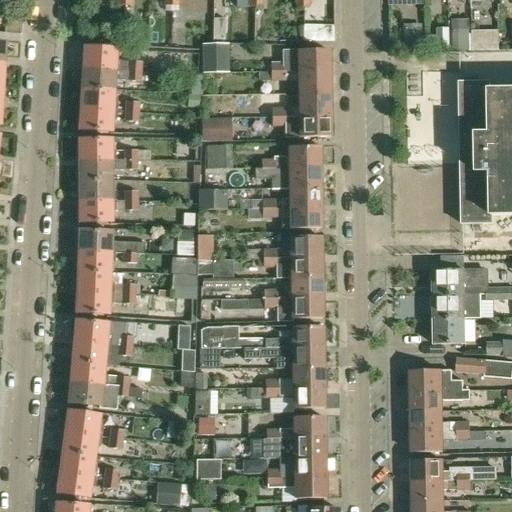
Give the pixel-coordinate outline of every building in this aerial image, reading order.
[(262,8),(262,0),(247,0),(247,8),(262,8)] [(310,9),(309,0),(294,0),(295,9),(310,9)] [(225,20),(213,19),(212,41),(224,42),(225,20)] [(452,19),(452,51),(469,51),(468,35),(468,32),(468,23),(468,19),(452,19)] [(437,37),(426,37),(426,51),(450,51),(449,29),(436,29),(437,37)] [(405,30),(405,52),(423,52),(422,30),(405,30)] [(468,35),(469,51),(498,50),(497,31),(472,31),(472,35),(468,35)] [(222,44),(202,44),(202,50),(203,73),(222,73),(222,44)] [(85,48),(83,68),(119,70),(120,61),(115,60),(115,50),(85,48)] [(270,64),(270,73),(330,72),(329,51),(282,52),(282,63),(270,64)] [(128,62),(128,71),(142,72),(142,63),(128,62)] [(119,80),(119,70),(83,68),(82,89),(113,91),(114,80),(119,80)] [(128,71),(127,81),(127,82),(141,83),(142,72),(128,71)] [(270,73),(270,81),(294,81),(300,81),(300,93),(300,95),(330,95),(330,92),(330,72),(270,73)] [(203,76),(199,76),(191,76),(190,94),(202,94),(203,76)] [(460,165),(462,165),(463,225),(478,225),(493,225),(493,216),(511,215),(511,89),(491,89),(491,81),(461,81),(461,143),(459,143),(460,165)] [(112,102),(113,91),(82,89),(81,110),(117,112),(117,108),(117,102),(112,102)] [(191,106),(202,106),(202,95),(192,95),(191,106)] [(290,110),(291,119),(295,119),(330,118),(330,97),(330,95),(300,95),(300,98),(300,110),(295,110),(290,110)] [(124,108),(124,112),(139,113),(140,104),(125,103),(124,108)] [(271,119),(285,119),(285,109),(271,109),(271,119)] [(116,122),(117,112),(81,110),(79,131),(111,133),(111,121),(116,122)] [(139,123),(139,113),(124,112),(123,122),(139,123)] [(295,119),(291,119),(285,119),(271,119),(272,128),(285,128),(285,139),(331,139),(330,118),(295,119)] [(232,141),(231,128),(201,129),(201,142),(232,141)] [(79,141),(79,161),(116,161),(116,151),(111,151),(111,140),(79,141)] [(204,170),(216,170),(216,148),(203,148),(204,170)] [(261,162),(261,170),(319,169),(319,148),(290,149),(290,157),(273,158),(273,162),(261,162)] [(123,150),(123,161),(137,161),(137,150),(123,150)] [(79,161),(79,181),(111,181),(111,170),(116,170),(123,170),(123,161),(116,161),(79,161)] [(123,161),(123,170),(137,170),(137,161),(123,161)] [(261,170),(254,171),(254,179),(270,179),(270,190),(291,190),(320,189),(319,169),(261,170)] [(79,202),(116,202),(116,192),(111,192),(111,181),(79,181),(79,202)] [(291,199),(281,199),(281,202),(281,210),(285,210),(320,209),(320,189),(291,190),(291,199)] [(124,202),(139,202),(139,192),(124,192),(124,202)] [(201,212),(215,212),(227,212),(227,192),(205,192),(201,192),(201,212)] [(261,211),(275,210),(275,200),(261,200),(261,211)] [(116,212),(116,202),(79,202),(79,222),(111,222),(111,212),(116,212)] [(124,212),(139,212),(139,202),(124,202),(124,212)] [(275,210),(261,211),(262,220),(280,219),(281,231),(292,231),(321,230),(320,209),(285,210),(281,210),(275,210)] [(183,214),(183,226),(194,227),(195,214),(183,214)] [(177,232),(177,243),(193,243),(194,232),(178,231),(177,232)] [(78,252),(114,254),(123,254),(136,255),(143,255),(143,244),(110,242),(110,233),(79,232),(78,252)] [(211,236),(201,236),(196,236),(196,255),(196,262),(207,262),(212,262),(211,236)] [(262,252),(262,261),(264,260),(287,260),(322,260),(321,239),(292,239),(292,250),(287,250),(287,249),(262,250),(262,252)] [(245,252),(245,261),(258,261),(262,261),(262,252),(262,250),(245,250),(245,252)] [(114,263),(114,254),(78,252),(77,272),(109,274),(109,263),(114,263)] [(136,264),(136,255),(123,254),(122,264),(136,264)] [(322,260),(287,260),(264,260),(264,269),(277,269),(277,281),(292,280),(322,280),(322,260)] [(212,262),(207,262),(196,262),(197,276),(212,276),(212,262)] [(475,271),(475,270),(432,271),(433,296),(465,296),(475,295),(481,295),(486,295),(486,290),(490,290),(490,271),(475,271)] [(77,272),(76,293),(112,295),(113,285),(109,284),(109,274),(77,272)] [(243,279),(201,279),(201,289),(243,289),(243,279)] [(264,292),(265,301),(322,300),(322,280),(292,280),(292,291),(264,292)] [(123,285),(122,295),(136,296),(136,286),(123,285)] [(511,289),(500,290),(500,295),(503,294),(503,301),(511,300),(511,289)] [(486,301),(503,301),(503,294),(500,295),(500,290),(490,290),(486,290),(486,295),(486,301)] [(107,305),(112,305),(112,295),(76,293),(75,314),(107,316),(107,305)] [(135,306),(136,296),(122,295),(122,305),(135,306)] [(433,310),(433,320),(465,319),(481,319),(481,295),(475,295),(465,296),(433,296),(433,310)] [(248,301),(248,311),(276,311),(276,321),(293,321),(322,320),(322,300),(265,301),(248,301)] [(220,301),(220,311),(248,311),(248,301),(220,301)] [(466,345),(465,319),(433,320),(434,345),(466,345)] [(76,322),(74,342),(109,345),(110,336),(106,336),(107,325),(76,322)] [(200,331),(200,350),(219,350),(222,350),(238,349),(238,341),(238,328),(222,328),(206,329),(200,331)] [(263,349),(263,350),(288,350),(323,350),(323,342),(323,341),(325,341),(328,339),(327,332),(324,330),(323,330),(322,329),(293,329),(293,340),(263,340),(263,349)] [(118,337),(118,346),(133,347),(133,338),(118,337)] [(503,354),(504,357),(511,358),(511,341),(503,341),(503,343),(503,354)] [(74,342),(72,362),(104,365),(105,355),(109,355),(109,345),(74,342)] [(487,354),(503,354),(503,343),(487,343),(487,354)] [(133,348),(117,347),(117,356),(132,358),(133,348)] [(243,349),(243,360),(276,359),(276,371),(294,370),(323,370),(323,350),(288,350),(263,350),(263,349),(243,349)] [(209,355),(199,355),(199,370),(209,370),(209,355)] [(511,380),(511,371),(511,363),(457,359),(456,371),(484,373),(483,378),(511,380)] [(72,362),(70,383),(106,386),(107,376),(103,376),(104,365),(72,362)] [(265,382),(265,391),(289,390),(324,390),(323,370),(294,370),(294,381),(265,382)] [(411,393),(447,393),(456,393),(463,392),(463,383),(452,383),(451,372),(410,373),(411,393)] [(194,374),(194,391),(207,391),(207,375),(194,374)] [(115,387),(115,388),(129,388),(129,379),(115,378),(115,387)] [(70,383),(68,404),(100,407),(100,411),(116,413),(117,398),(114,398),(115,388),(115,387),(106,386),(70,383)] [(128,398),(129,388),(115,388),(114,398),(117,398),(128,398)] [(324,390),(289,390),(265,391),(245,391),(245,400),(295,398),(295,411),(324,411),(324,390)] [(194,397),(194,416),(209,416),(209,391),(207,391),(194,391),(194,397)] [(447,393),(411,393),(411,413),(441,413),(441,402),(447,402),(456,402),(471,402),(471,392),(463,392),(456,393),(447,393)] [(68,412),(65,432),(101,437),(102,427),(97,426),(99,416),(68,412)] [(411,427),(412,434),(448,433),(469,433),(480,432),(480,421),(462,421),(462,424),(441,424),(441,413),(411,413),(411,427)] [(266,440),(290,439),(325,439),(324,418),(295,418),(295,430),(266,431),(266,440)] [(198,419),(197,436),(214,437),(214,420),(198,419)] [(110,429),(109,439),(123,441),(125,431),(110,429)] [(101,437),(65,432),(62,453),(93,457),(94,446),(100,447),(101,437)] [(469,433),(469,441),(485,441),(485,432),(480,432),(469,433)] [(469,433),(448,433),(412,434),(412,454),(442,454),(442,442),(469,441),(469,433)] [(122,451),(123,441),(109,439),(108,449),(122,451)] [(325,459),(325,439),(290,439),(266,440),(262,440),(262,460),(278,460),(281,460),(285,460),(296,460),(325,459)] [(62,453),(60,473),(95,477),(97,468),(92,467),(93,457),(62,453)] [(286,480),(291,480),(325,479),(325,459),(296,460),(285,460),(281,460),(278,460),(279,470),(275,471),(275,477),(275,480),(286,480)] [(220,461),(196,461),(196,481),(220,481),(220,461)] [(450,470),(443,471),(442,462),(412,463),(413,483),(449,482),(457,482),(470,482),(497,481),(497,468),(450,468),(450,470)] [(104,470),(103,480),(118,482),(120,472),(104,470)] [(95,477),(60,473),(57,494),(87,498),(89,487),(94,487),(95,477)] [(326,500),(325,479),(291,480),(286,480),(275,480),(275,484),(262,484),(262,489),(296,489),(297,501),(326,500)] [(117,492),(118,482),(103,480),(102,490),(117,492)] [(470,490),(470,482),(457,482),(449,482),(413,483),(413,503),(443,503),(443,491),(470,490)] [(157,485),(156,504),(180,506),(181,486),(157,485)] [(215,485),(202,486),(203,502),(215,501),(215,485)] [(443,511),(443,503),(413,503),(413,511),(443,511)]
